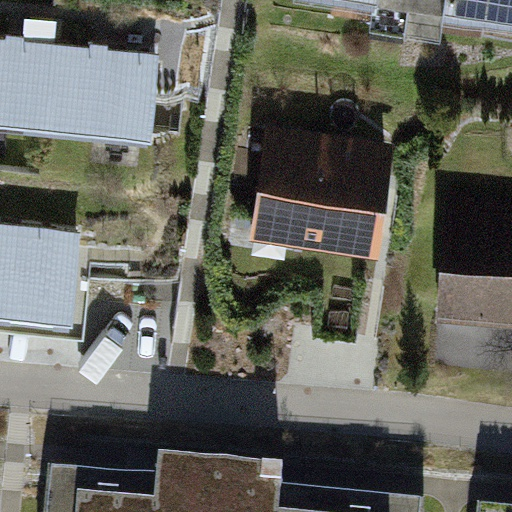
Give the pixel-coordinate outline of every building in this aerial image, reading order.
[(496,0),(294,0),(491,32),(496,0)] [(0,38),(0,123),(120,138),(131,51),(0,38)] [(376,148),(251,126),(231,237),(356,260),(376,148)] [(511,199),(436,194),(425,324),(511,330),(511,199)] [(0,232),(0,317),(27,321),(38,238),(0,232)] [(160,497),(56,487),(53,511),(362,511),(278,505),(280,485),(162,475),(160,497)]
